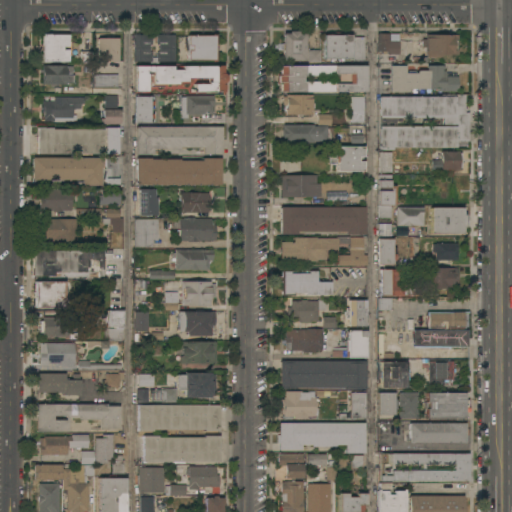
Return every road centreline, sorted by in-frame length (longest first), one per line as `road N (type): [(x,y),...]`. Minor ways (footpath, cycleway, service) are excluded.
road 1 (residential): [(251,511),(252,0)]
road 2 (residential): [(9,511),(8,0)]
road 3 (residential): [(511,7),(9,8)]
road 4 (secondary): [(501,77),(501,471)]
